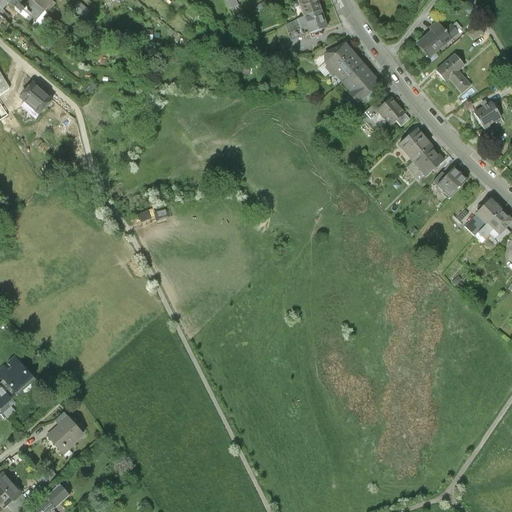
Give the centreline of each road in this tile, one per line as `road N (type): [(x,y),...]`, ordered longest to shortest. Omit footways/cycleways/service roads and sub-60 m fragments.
road 1 (track): [(268,511),(130,231),(101,193),(73,106),(0,43)]
road 2 (residential): [(511,197),(403,90),(343,0)]
road 3 (track): [(511,399),(446,495),(400,511)]
